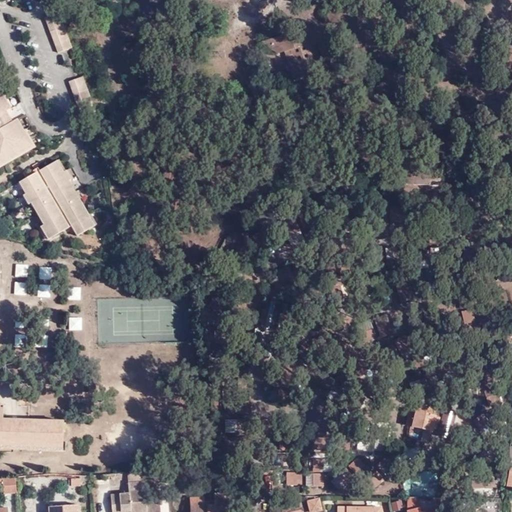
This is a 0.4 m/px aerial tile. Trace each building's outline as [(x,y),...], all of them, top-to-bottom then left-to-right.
[(374,33),(364,10),(357,13),(355,9),(343,13),(358,51),(370,46),(366,37),(374,33)] [(44,20),(57,54),(73,48),(67,31),(60,14),(44,20)] [(281,35),(254,42),(276,57),(284,54),(292,81),(324,71),(310,26),(295,31),(286,25),(281,35)] [(85,80),(69,85),(82,121),(97,115),(85,80)] [(11,124),(5,114),(0,116),(0,131),(9,126),(11,124)] [(19,127),(15,121),(11,124),(9,126),(12,131),(19,127)] [(12,131),(9,126),(0,131),(0,134),(16,160),(28,152),(23,144),(19,137),(16,138),(12,131)] [(0,145),(11,163),(16,160),(0,134),(0,145)] [(23,144),(29,141),(24,134),(19,137),(23,144)] [(23,144),(28,152),(34,149),(29,141),(23,144)] [(0,169),(11,163),(0,145),(0,169)] [(59,169),(63,173),(67,171),(60,161),(56,163),(59,169)] [(71,225),(78,236),(79,237),(93,228),(89,223),(93,221),(88,212),(83,204),(78,197),(74,199),(70,193),(74,190),(70,185),(66,188),(63,182),(67,179),(63,173),(59,169),(55,172),(52,166),(39,174),(46,186),(71,225)] [(46,186),(39,174),(34,177),(42,189),(46,186)] [(414,184),(414,175),(402,174),(402,184),(414,184)] [(431,185),(431,175),(414,175),(414,184),(431,185)] [(431,175),(431,185),(444,185),(445,176),(431,175)] [(53,237),(67,228),(42,189),(34,177),(25,183),(28,189),(24,191),(26,195),(31,203),(34,207),(39,204),(42,209),(46,214),(41,218),(43,222),(53,237)] [(67,228),(71,225),(46,186),(42,189),(67,228)] [(74,199),(78,197),(74,190),(70,193),(74,199)] [(31,203),(26,195),(22,198),(27,205),(31,203)] [(46,214),(42,209),(37,212),(41,218),(46,214)] [(41,218),(37,212),(31,216),(38,226),(39,225),(43,222),(41,218)] [(341,214),(328,216),(330,226),(342,224),(341,214)] [(312,215),(301,220),(305,230),(316,225),(312,215)] [(446,215),(434,216),(434,215),(423,216),(423,219),(412,220),(414,231),(426,229),(425,225),(434,224),(435,226),(447,224),(446,215)] [(404,218),(392,218),(393,228),(405,228),(404,218)] [(285,228),(296,223),(295,219),(283,224),(285,228)] [(387,219),(375,220),(376,230),(388,229),(387,219)] [(358,221),(346,222),(347,233),(359,231),(358,221)] [(48,240),(53,237),(43,222),(39,225),(48,240)] [(289,238),(300,232),(296,223),(285,228),(289,238)] [(261,246),(271,238),(265,230),(255,238),(261,246)] [(300,232),(289,238),(292,245),(304,240),(300,232)] [(248,236),(239,247),(247,253),(256,243),(248,236)] [(498,257),(498,245),(487,245),(488,258),(498,257)] [(467,248),(464,257),(476,261),(479,251),(467,248)] [(418,262),(431,261),(430,251),(417,252),(418,262)] [(435,255),(437,270),(445,268),(449,268),(447,253),(435,255)] [(324,264),(336,261),(335,255),(323,258),(324,264)] [(384,256),(371,257),(372,267),(385,266),(384,256)] [(387,261),(389,271),(402,269),(400,258),(387,261)] [(463,260),(453,267),(458,275),(468,269),(463,260)] [(336,261),(324,264),(325,274),(338,272),(336,261)] [(431,261),(418,262),(419,269),(432,267),(431,261)] [(27,277),(29,264),(16,263),(14,275),(27,277)] [(229,264),(221,274),(229,280),(237,271),(229,264)] [(356,273),(353,264),(341,266),(343,277),(356,273)] [(51,278),(51,267),(40,266),(40,278),(51,278)] [(281,285),(309,282),(307,268),(280,270),(281,285)] [(447,278),(445,268),(437,270),(433,271),(434,281),(447,278)] [(497,269),(486,272),(490,283),(500,280),(497,269)] [(481,276),(471,279),(474,291),(484,288),(481,276)] [(219,277),(212,287),(221,293),(227,283),(219,277)] [(424,278),(412,282),(415,291),(427,287),(424,278)] [(27,294),(26,282),(14,282),(14,294),(27,294)] [(409,283),(397,286),(399,296),(411,292),(409,283)] [(50,297),(50,284),(37,284),(37,297),(50,297)] [(359,285),(360,295),(372,294),(371,284),(359,285)] [(378,287),(379,296),(392,295),(390,285),(378,287)] [(81,299),(80,286),(69,286),(69,299),(81,299)] [(332,289),(335,301),(345,298),(342,286),(332,289)] [(311,291),(313,304),(323,301),(321,288),(311,291)] [(507,305),(504,293),(499,294),(502,306),(507,305)] [(478,294),(469,296),(472,307),(481,305),(478,294)] [(492,308),(502,306),(499,294),(489,296),(492,308)] [(296,295),(293,307),(303,309),(306,298),(296,295)] [(215,297),(214,309),(225,310),(225,298),(215,297)] [(267,303),(262,327),(273,330),(278,305),(267,303)] [(475,310),(465,312),(468,324),(477,322),(475,310)] [(297,325),(300,313),(289,311),(287,323),(297,325)] [(484,326),(494,323),(491,312),(481,314),(484,326)] [(217,313),(216,325),(226,326),(227,314),(217,313)] [(300,313),(297,325),(305,327),(308,314),(300,313)] [(410,316),(410,326),(422,327),(423,317),(410,316)] [(378,327),(390,322),(388,317),(376,322),(378,327)] [(69,318),(69,328),(82,328),(82,318),(69,318)] [(390,322),(378,327),(382,337),(394,332),(390,322)] [(425,322),(425,332),(437,332),(438,322),(425,322)] [(374,329),(363,334),(367,343),(378,339),(374,329)] [(482,344),(492,342),(490,329),(480,331),(482,344)] [(235,332),(225,332),(224,343),(234,344),(235,332)] [(405,334),(395,341),(400,349),(411,343),(405,334)] [(314,341),(317,350),(329,346),(326,337),(314,341)] [(331,349),(343,348),(343,338),(331,339),(331,349)] [(422,338),(420,350),(431,351),(433,340),(422,338)] [(306,343),(297,352),(305,359),(313,350),(306,343)] [(393,344),(382,350),(387,359),(398,352),(393,344)] [(223,348),(222,358),(232,359),(233,348),(223,348)] [(344,356),(343,348),(331,349),(331,356),(344,356)] [(378,349),(368,355),(373,364),(383,358),(378,349)] [(484,350),(474,350),(473,362),(483,363),(484,350)] [(414,355),(416,367),(427,365),(425,353),(414,355)] [(296,358),(289,368),(297,374),(304,364),(296,358)] [(362,360),(355,371),(363,376),(371,366),(362,360)] [(444,374),(443,363),(433,365),(435,376),(444,374)] [(280,366),(272,376),(281,382),(288,372),(280,366)] [(498,383),(498,371),(488,371),(488,383),(498,383)] [(432,390),(429,378),(420,380),(422,392),(432,390)] [(239,379),(240,392),(249,392),(249,379),(239,379)] [(348,379),(341,389),(349,395),(356,385),(348,379)] [(466,389),(479,389),(479,379),(465,380),(466,389)] [(371,384),(366,394),(374,399),(380,389),(371,384)] [(280,390),(278,403),(288,404),(290,392),(280,390)] [(488,398),(500,394),(499,390),(486,394),(488,398)] [(341,393),(333,403),(341,410),(349,399),(341,393)] [(357,394),(351,405),(360,410),(366,399),(357,394)] [(500,394),(488,398),(491,408),(504,405),(500,394)] [(239,401),(238,414),(249,414),(249,401),(239,401)] [(5,405),(0,404),(0,450),(76,452),(76,420),(4,418),(5,405)] [(428,430),(437,432),(438,432),(443,410),(424,405),(422,405),(420,412),(415,411),(411,427),(428,430)] [(499,409),(489,416),(496,425),(505,417),(499,409)] [(448,411),(443,435),(455,439),(460,414),(448,411)] [(485,414),(475,421),(480,430),(491,422),(485,414)] [(249,433),(248,420),(238,421),(239,434),(249,433)] [(301,435),(301,425),(289,425),(289,435),(301,435)] [(377,430),(375,440),(387,443),(389,433),(377,430)] [(434,444),(437,432),(428,430),(425,442),(434,444)] [(373,437),(362,431),(357,440),(368,446),(373,437)] [(249,438),(239,438),(240,450),(250,450),(249,438)] [(282,438),(281,450),(290,451),(291,438),(282,438)] [(338,450),(350,450),(351,440),(338,439),(338,450)] [(476,439),(469,446),(476,456),(484,449),(476,439)] [(326,451),(327,441),(314,440),(313,451),(326,451)] [(365,452),(368,446),(357,440),(354,446),(365,452)] [(285,453),(284,466),(299,467),(300,454),(285,453)] [(356,474),(365,466),(358,458),(349,466),(356,474)] [(313,461),(313,473),(324,473),(324,460),(313,461)] [(386,478),(395,470),(389,462),(379,470),(386,478)] [(497,478),(505,472),(497,462),(489,468),(497,478)] [(450,476),(460,476),(460,463),(450,463),(450,476)] [(365,466),(356,474),(363,482),(372,475),(365,466)] [(355,478),(346,468),(339,475),(347,484),(355,478)] [(492,482),(497,478),(489,468),(484,472),(492,482)] [(399,475),(395,470),(386,478),(389,482),(399,475)] [(302,472),(287,473),(288,486),(302,485),(302,472)] [(165,511),(165,502),(151,503),(150,475),(132,476),(134,495),(116,496),(116,511),(165,511)] [(324,488),(324,475),(313,475),(314,488),(324,488)] [(343,488),(347,484),(339,475),(335,478),(343,488)] [(385,486),(379,475),(371,481),(377,491),(385,486)] [(473,489),(485,490),(485,479),(473,479),(473,489)] [(21,495),(21,480),(0,480),(0,487),(8,487),(8,496),(21,495)] [(86,480),(75,481),(76,489),(86,488),(86,480)] [(373,494),(377,491),(371,481),(366,484),(373,494)] [(188,511),(233,511),(233,497),(237,497),(237,488),(215,489),(216,500),(205,501),(204,494),(191,495),(192,511),(189,511),(188,511)] [(401,499),(391,502),(394,510),(403,507),(401,499)] [(315,511),(323,511),(325,511),(323,501),(314,503),(315,511)]
